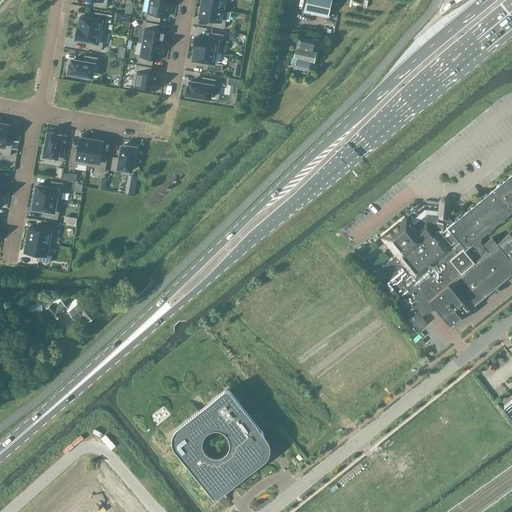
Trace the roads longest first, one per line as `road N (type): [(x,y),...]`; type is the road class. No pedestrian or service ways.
road 1 (primary): [(64,397),(511,22)]
road 2 (primary): [(487,0),(397,75),(64,397)]
road 3 (residential): [(10,511),(90,447),(157,511)]
road 4 (residential): [(360,441),(511,320)]
road 5 (residential): [(12,261),(39,111)]
